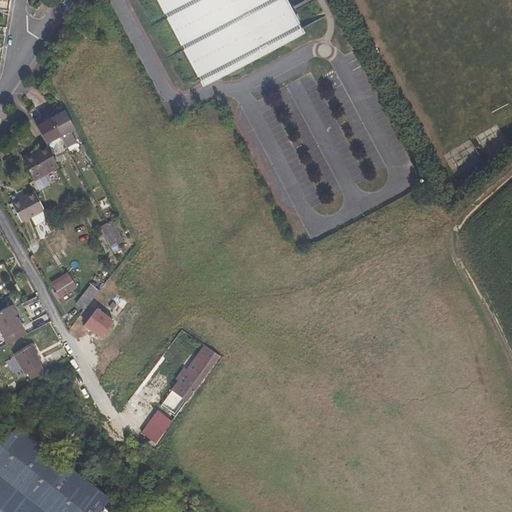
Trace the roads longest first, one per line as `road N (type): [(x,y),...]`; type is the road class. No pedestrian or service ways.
road 1 (residential): [(0,215),(115,423)]
road 2 (track): [(511,176),(457,224),(454,243),(511,355)]
road 3 (unknown): [(283,62),(360,206)]
